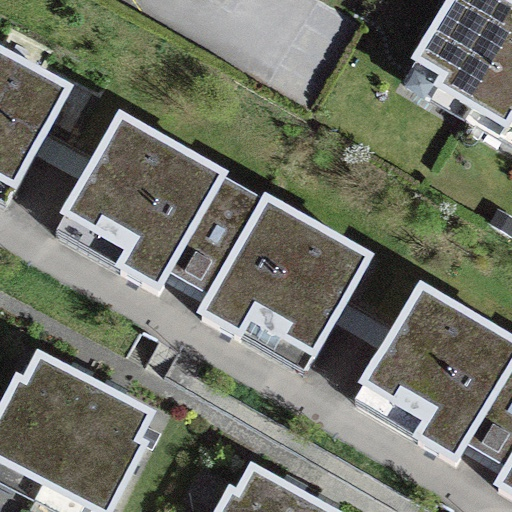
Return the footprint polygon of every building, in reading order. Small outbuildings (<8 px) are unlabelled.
[(455,0),(408,79),(474,119),(511,55),(511,8),(497,0),(455,0)] [(511,55),(474,119),(511,141),(511,55)] [(0,209),(13,217),(73,107),(0,67),(0,209)] [(251,235),(217,216),(230,192),(118,130),(53,248),(89,268),(95,257),(129,276),(118,295),(160,318),(198,249),(233,268),(194,337),(241,363),(252,345),(317,381),(376,274),(264,212),(251,235)] [(511,511),(511,357),(421,302),(359,403),(423,442),(413,459),(457,485),(499,415),(511,423),(511,476),(493,508),(501,511),(511,511)] [(0,405),(0,474),(39,496),(97,389),(29,353),(0,405)] [(113,511),(161,424),(97,389),(39,496),(68,511),(113,511)] [(222,511),(303,511),(307,505),(244,472),(222,511)]
